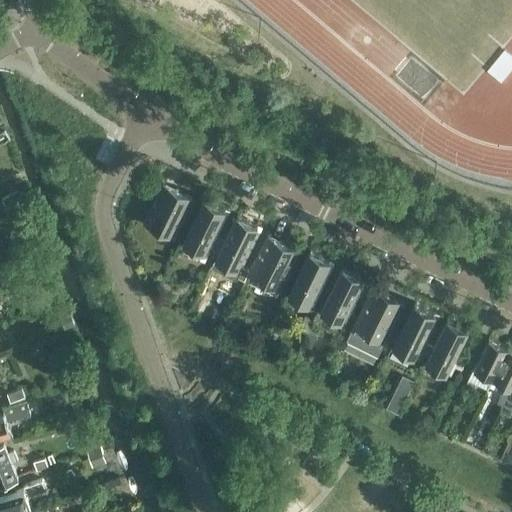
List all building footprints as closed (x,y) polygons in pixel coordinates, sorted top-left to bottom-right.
[(175,237),(195,197),(163,182),(144,222),(175,237)] [(21,199),(17,192),(3,199),(6,206),(21,199)] [(208,254),(230,210),(205,197),(183,242),(208,254)] [(241,270),(263,226),(238,214),(216,258),(241,270)] [(280,289),(300,250),(268,234),(249,274),(280,289)] [(313,306),(335,262),(310,250),(288,294),(313,306)] [(346,322),(368,278),(343,266),(321,310),(346,322)] [(385,341),(405,302),(373,286),(354,326),(385,341)] [(418,358),(440,314),(415,302),(393,346),(418,358)] [(459,357),(473,330),(448,318),(426,362),(451,374),(455,366),(459,357)] [(494,378),(509,347),(489,337),(474,368),(465,386),(473,390),(481,372),(494,378)] [(504,405),(511,389),(511,347),(509,347),(494,378),(506,384),(498,402),(504,405)] [(461,369),(466,360),(459,357),(455,366),(461,369)] [(83,393),(80,383),(79,381),(70,384),(70,386),(68,387),(71,397),(83,393)] [(27,392),(23,384),(9,390),(12,398),(27,392)] [(511,389),(504,405),(502,409),(510,413),(511,408),(511,389)] [(0,436),(12,433),(7,418),(30,411),(25,397),(5,404),(3,407),(0,407),(0,436)] [(13,463),(8,452),(4,441),(0,442),(0,483),(18,477),(13,463)] [(105,460),(100,446),(89,450),(93,464),(105,460)] [(18,461),(14,450),(8,452),(13,463),(18,461)] [(48,467),(44,457),(33,461),(37,471),(48,467)] [(30,511),(33,511),(29,496),(46,490),(43,481),(0,494),(0,511),(30,511)]
